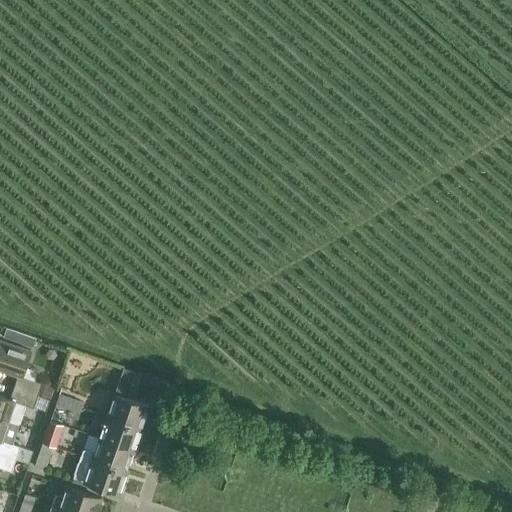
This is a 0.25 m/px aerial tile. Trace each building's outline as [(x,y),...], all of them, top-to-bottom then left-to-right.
[(13,387),(37,395),(41,382),(34,380),(37,370),(25,366),(30,350),(0,340),(0,369),(17,375),(13,387)] [(33,407),(37,395),(13,387),(9,398),(0,394),(0,417),(9,421),(15,401),(33,407)] [(106,415),(141,427),(148,405),(114,393),(106,415)] [(67,407),(70,398),(59,394),(55,403),(67,407)] [(70,398),(67,407),(79,411),(82,402),(70,398)] [(134,449),(141,427),(106,415),(99,437),(134,449)] [(2,440),(9,421),(0,417),(0,453),(15,458),(28,463),(32,450),(2,440)] [(42,442),(52,445),(54,446),(61,424),(50,420),(42,442)] [(126,470),(134,449),(99,437),(94,451),(86,448),(82,450),(80,455),(126,470)] [(44,469),(52,445),(42,442),(34,466),(44,469)] [(0,467),(11,471),(15,458),(0,453),(0,467)] [(119,492),(126,470),(80,455),(73,476),(119,492)] [(52,500),(86,511),(97,511),(101,502),(99,501),(101,497),(66,485),(62,496),(54,493),(52,500)] [(21,509),(30,511),(36,497),(26,494),(21,509)] [(86,511),(52,500),(47,511),(86,511)]
